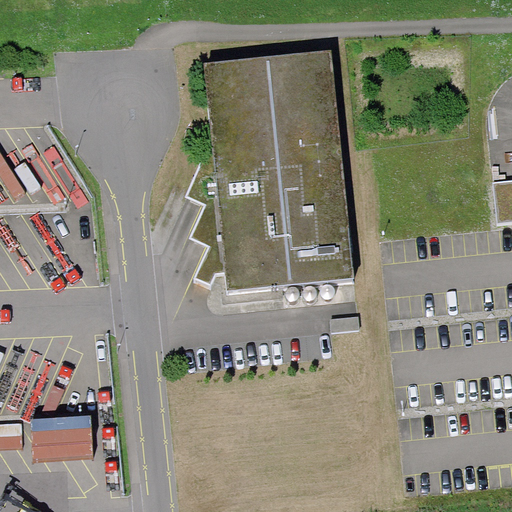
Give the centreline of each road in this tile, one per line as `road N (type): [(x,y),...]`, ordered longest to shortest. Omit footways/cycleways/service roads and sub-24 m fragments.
road 1 (residential): [(161,511),(130,118)]
road 2 (unknown): [(145,310),(316,302)]
